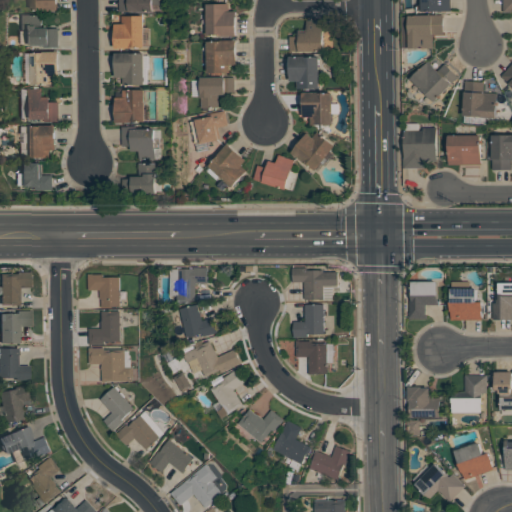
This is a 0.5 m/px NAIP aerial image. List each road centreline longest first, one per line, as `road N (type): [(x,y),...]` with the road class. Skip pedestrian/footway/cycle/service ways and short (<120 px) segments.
road 1 (residential): [(62,238),(63,393),(74,429),(92,456),(156,511)]
road 2 (residential): [(257,303),(272,368),(296,392),(332,405),(384,408)]
road 3 (residential): [(89,0),(90,163)]
road 4 (tertiary): [(381,105),(382,238)]
road 5 (tertiary): [(511,222),(412,222),(382,238)]
road 6 (tertiary): [(382,238),(411,248),(511,247)]
road 7 (tertiary): [(253,238),(382,238)]
road 8 (residential): [(271,0),(267,126)]
road 9 (tertiary): [(62,238),(183,238)]
